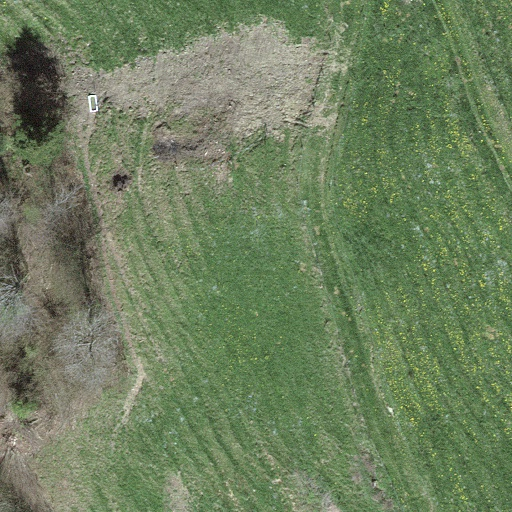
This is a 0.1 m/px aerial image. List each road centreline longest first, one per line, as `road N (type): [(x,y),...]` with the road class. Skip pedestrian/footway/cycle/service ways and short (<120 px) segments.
road 1 (track): [(399,511),(304,211),(306,153),(334,63),(337,0)]
road 2 (track): [(511,203),(427,0)]
